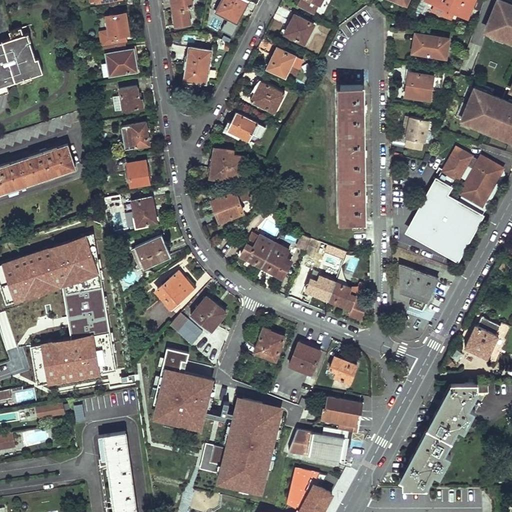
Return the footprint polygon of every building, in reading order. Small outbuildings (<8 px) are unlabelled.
[(171,0),(176,25),(187,23),(189,14),(187,6),(192,5),(191,0),(171,0)] [(237,22),(248,0),(221,0),(221,2),(224,4),(219,13),(237,22)] [(322,0),(301,0),(298,6),(315,14),(321,4),(322,0)] [(454,12),(468,17),(475,0),(427,0),(435,4),(432,11),(452,19),(454,12)] [(511,85),(510,91),(511,91),(511,104),(491,95),(493,90),(478,83),(461,120),(477,127),(476,130),(490,136),(491,133),(511,141),(511,1),(508,0),(498,0),(486,31),(511,42),(511,85)] [(224,4),(221,2),(216,11),(219,13),(224,4)] [(126,13),(107,16),(109,27),(110,35),(127,31),(129,31),(126,13)] [(315,24),(295,14),(285,32),(305,43),(315,24)] [(216,17),(213,24),(223,28),(225,21),(216,17)] [(0,94),(3,93),(9,92),(7,84),(43,72),(39,57),(35,58),(30,41),(26,42),(23,35),(21,27),(9,31),(12,37),(0,40),(0,94)] [(110,35),(109,27),(99,29),(103,51),(127,46),(126,40),(129,40),(127,31),(110,35)] [(449,38),(416,33),(413,52),(446,57),(449,38)] [(127,46),(105,50),(107,62),(109,75),(137,70),(135,46),(127,46)] [(211,49),(190,46),(185,78),(203,81),(205,68),(208,69),(211,49)] [(291,65),(296,56),(278,47),(273,56),(276,57),(270,68),(286,75),(286,74),(294,78),(299,69),(291,65)] [(109,75),(107,62),(101,63),(103,76),(109,75)] [(434,76),(409,71),(406,95),(430,99),(434,76)] [(286,93),(261,80),(251,100),(275,113),(286,93)] [(89,85),(83,86),(85,94),(100,92),(98,84),(89,85)] [(139,99),(137,85),(119,87),(120,95),(114,95),(116,110),(122,109),(122,110),(143,107),(142,98),(139,99)] [(365,85),(338,85),(339,221),(366,220),(365,85)] [(0,135),(0,147),(5,149),(6,144),(13,146),(15,142),(21,144),(23,139),(30,141),(32,136),(38,138),(39,133),(46,135),(48,130),(54,132),(56,127),(62,129),(64,124),(71,126),(75,111),(0,135)] [(265,126),(237,111),(227,129),(249,140),(253,133),(260,136),(265,126)] [(431,121),(412,117),(407,139),(409,139),(407,147),(424,150),(425,142),(427,143),(431,121)] [(146,122),(122,126),(126,147),(149,143),(146,122)] [(70,142),(0,164),(0,192),(78,167),(70,142)] [(234,174),(242,174),(244,156),(233,154),(233,150),(217,148),(216,155),(213,154),(211,177),(223,178),(223,174),(234,175),(234,174)] [(497,172),(500,165),(485,157),(482,161),(460,149),(446,173),(453,176),(447,185),(442,182),(441,181),(425,210),(428,212),(433,215),(431,218),(426,215),(420,227),(425,230),(421,238),(438,247),(440,244),(442,240),(448,243),(445,247),(458,254),(471,230),(474,232),(483,215),(478,212),(483,204),(480,203),(497,173),(497,172)] [(113,157),(97,160),(100,175),(116,172),(113,157)] [(128,162),(131,184),(149,182),(146,164),(138,165),(137,160),(128,162)] [(453,176),(446,173),(442,182),(447,185),(453,176)] [(499,174),(497,173),(480,203),(483,204),(499,174)] [(245,187),(235,191),(240,202),(249,199),(245,187)] [(235,191),(212,199),(220,220),(243,212),(240,202),(235,191)] [(122,205),(120,194),(105,196),(106,207),(122,205)] [(133,199),(137,224),(156,221),(154,209),(151,210),(150,205),(154,205),(152,196),(133,199)] [(277,197),(262,207),(268,215),(279,207),(277,197)] [(416,226),(420,227),(426,215),(428,212),(425,210),(416,226)] [(129,227),(136,226),(133,212),(126,213),(129,227)] [(425,230),(420,227),(416,234),(421,238),(425,230)] [(258,239),(260,234),(252,230),(249,234),(258,239)] [(474,232),(471,230),(458,254),(460,256),(474,232)] [(311,236),(302,233),(297,245),(306,248),(311,236)] [(71,338),(31,345),(38,384),(116,371),(93,234),(0,263),(0,283),(7,303),(62,284),(71,338)] [(248,243),(241,255),(262,266),(275,242),(260,234),(258,239),(254,246),(248,243)] [(170,255),(161,235),(138,245),(147,266),(170,255)] [(307,252),(313,255),(318,242),(312,239),(307,252)] [(280,261),(283,256),(287,249),(275,242),(262,266),(282,277),(289,265),(280,261)] [(147,266),(138,245),(134,247),(143,267),(147,266)] [(291,260),(283,256),(280,261),(289,265),(291,260)] [(410,304),(422,308),(438,278),(401,264),(402,291),(414,295),(410,304)] [(179,269),(157,288),(172,305),(194,287),(179,269)] [(311,278),(307,289),(329,298),(335,281),(321,275),(318,280),(311,278)] [(351,287),(335,281),(329,298),(351,307),(356,296),(359,297),(362,288),(352,284),(351,287)] [(226,311),(207,296),(191,314),(211,331),(226,311)] [(351,316),(361,321),(366,311),(356,306),(351,316)] [(181,312),(170,323),(192,343),(202,330),(181,312)] [(475,323),(465,346),(488,357),(501,332),(498,331),(501,325),(482,316),(478,324),(475,323)] [(285,335),(264,326),(254,350),(276,358),(285,335)] [(321,349),(299,341),(290,364),(312,372),(321,349)] [(205,452),(201,467),(221,472),(219,481),(261,491),(280,410),(262,405),(262,402),(239,397),(235,411),(228,409),(230,400),(225,399),(222,411),(220,411),(205,407),(211,379),(184,372),(189,352),(167,347),(160,377),(156,376),(151,396),(160,398),(155,416),(200,427),(203,412),(219,416),(226,417),(227,413),(235,414),(230,434),(227,446),(212,443),(207,442),(205,452)] [(341,360),(342,358),(335,355),(330,368),(336,370),(334,376),(349,383),(357,364),(349,361),(348,363),(341,360)] [(308,378),(302,393),(310,396),(316,381),(308,378)] [(478,382),(478,392),(489,391),(489,381),(478,382)] [(478,392),(478,382),(456,382),(440,413),(403,480),(403,486),(427,487),(435,473),(440,476),(448,462),(452,456),(449,454),(446,452),(451,443),(460,428),(465,430),(474,413),(476,411),(470,408),(478,392)] [(440,413),(456,382),(451,382),(435,412),(440,413)] [(10,388),(0,390),(0,397),(11,395),(10,388)] [(33,388),(18,392),(20,401),(35,398),(33,388)] [(339,421),(338,428),(349,430),(356,431),(362,403),(328,396),(326,406),(323,405),(322,417),(339,421)] [(302,397),(299,404),(305,407),(308,399),(302,397)] [(40,417),(65,412),(63,402),(31,408),(32,414),(39,413),(40,417)] [(435,412),(400,478),(403,480),(440,413),(435,412)] [(67,422),(69,434),(76,433),(74,421),(67,422)] [(323,433),(297,429),(288,451),(328,456),(341,458),(344,440),(348,441),(349,436),(348,436),(349,430),(338,428),(324,425),(323,433)] [(137,511),(126,431),(99,434),(102,457),(100,458),(101,465),(108,464),(114,505),(106,506),(106,511),(137,511)] [(14,432),(3,434),(5,447),(16,445),(14,432)] [(25,433),(25,442),(46,441),(46,432),(25,433)] [(289,498),(299,504),(313,479),(315,480),(320,471),(297,466),(289,498)] [(313,479),(299,504),(313,511),(321,511),(333,490),(315,480),(313,479)]
